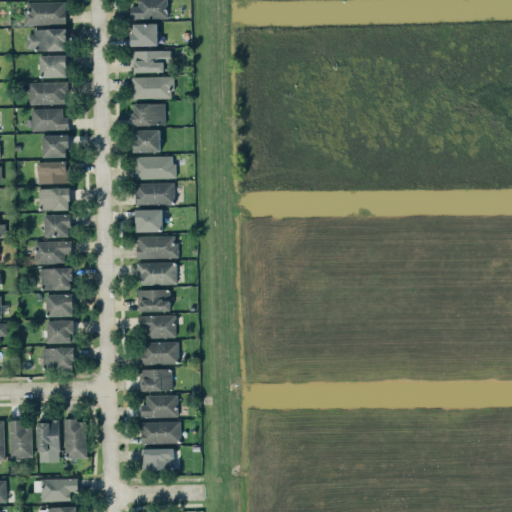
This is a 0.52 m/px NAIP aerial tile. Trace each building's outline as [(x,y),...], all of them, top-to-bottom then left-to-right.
[(131,19),(168,18),(167,0),(137,0),(138,5),(131,6),(131,19)] [(65,1),(28,2),(28,10),(24,10),(24,24),(66,23),(65,1)] [(157,44),(157,22),(132,23),(132,45),(157,44)] [(66,49),(66,29),(26,29),(27,49),(66,49)] [(170,49),(131,50),(132,72),(164,71),(164,61),(171,61),(170,49)] [(67,54),(40,54),(41,77),(67,76),(67,54)] [(132,76),(132,98),(173,97),(173,75),(132,76)] [(29,104),(67,103),(66,80),(28,81),(29,104)] [(134,124),(165,124),(165,102),(133,103),(134,124)] [(69,129),(68,116),(63,116),(63,107),(31,108),(32,130),(69,129)] [(134,129),(134,151),(160,151),(160,129),(134,129)] [(43,134),(43,156),(69,156),(68,133),(43,134)] [(134,156),(135,178),(175,177),(174,155),(134,156)] [(68,160),(37,161),(38,182),(68,182),(68,160)] [(174,181),(135,182),(135,204),(174,203),(174,181)] [(39,209),(70,209),(69,186),(39,187),(39,209)] [(136,231),(162,230),(162,208),(136,208),(136,231)] [(44,214),(45,236),(71,235),(70,213),(44,214)] [(177,234),(136,235),(137,257),(177,256),(177,234)] [(35,263),(64,262),(64,253),(72,252),(71,239),(35,240),(35,263)] [(138,284),(176,283),(176,261),(138,262),(138,284)] [(41,289),(73,288),(72,266),(41,267),(41,289)] [(138,289),(138,310),(170,310),(169,288),(138,289)] [(47,315),(73,315),(73,292),(47,293),(47,315)] [(138,327),(146,327),(146,337),(176,336),(175,314),(138,315),(138,327)] [(73,319),(47,319),(47,342),(73,341),(73,319)] [(178,341),(139,341),(139,363),(179,362),(178,341)] [(74,346),(43,347),(43,369),(74,368),(74,346)] [(140,390),(172,389),(171,368),(140,368),(140,390)] [(141,417),(178,416),(177,394),(146,394),(146,403),(141,403),(141,417)] [(59,418),(47,418),(47,421),(37,422),(38,451),(60,450),(59,418)] [(64,419),(65,457),(86,456),(85,418),(64,419)] [(10,456),(32,456),(32,426),(23,426),(22,419),(9,419),(10,456)] [(141,421),(141,443),(181,442),(180,420),(141,421)] [(141,448),(142,469),(174,469),(173,447),(141,448)] [(41,500),(71,500),(71,492),(78,492),(78,477),(34,478),(34,490),(41,490),(41,500)]
